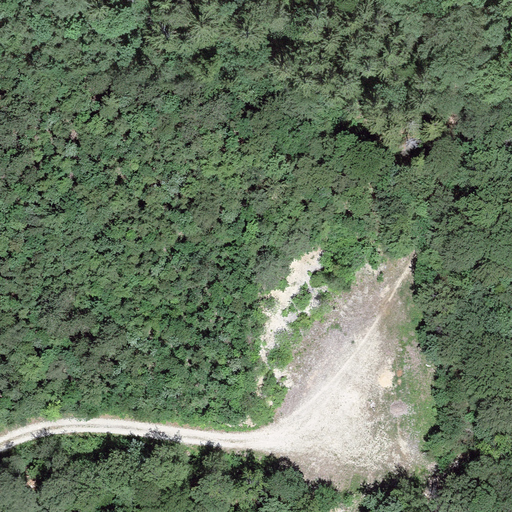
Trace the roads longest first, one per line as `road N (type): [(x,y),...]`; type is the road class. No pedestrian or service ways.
road 1 (track): [(0,445),(75,425),(213,440),(269,435),(330,389),(415,259)]
road 2 (track): [(415,259),(436,147),(442,56),(511,126)]
